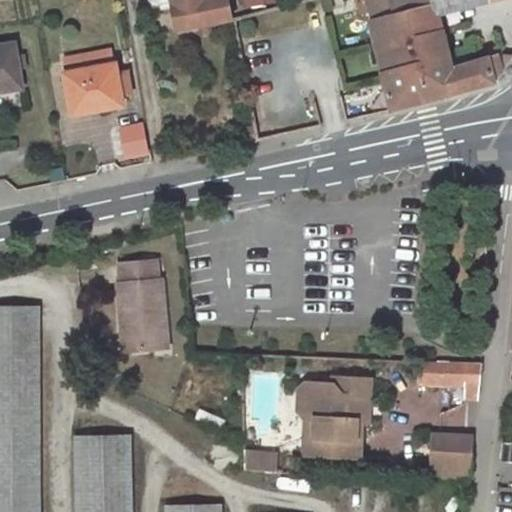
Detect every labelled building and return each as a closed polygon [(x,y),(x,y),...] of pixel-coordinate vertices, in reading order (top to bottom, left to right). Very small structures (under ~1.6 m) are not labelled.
[(227,0),(172,0),(178,31),(200,28),(201,35),(211,33),(210,26),(232,21),(227,0)] [(511,0),(363,0),(391,111),(494,85),(494,82),(501,73),(493,58),(452,73),(439,23),(461,17),(459,9),(494,0),(511,0)] [(0,89),(15,86),(6,43),(0,44),(0,89)] [(70,110),(116,100),(109,62),(62,72),(70,110)] [(124,160),(150,154),(142,121),(116,127),(124,160)] [(256,140),(253,126),(244,128),(246,142),(256,140)] [(157,260),(120,263),(121,283),(118,283),(121,320),(128,319),(130,350),(166,347),(162,280),(159,280),(157,260)] [(0,511),(28,511),(26,301),(0,301),(0,511)] [(128,319),(121,320),(123,350),(130,350),(128,319)] [(484,361),(425,361),(423,361),(410,362),(411,386),(480,387),(484,361)] [(297,386),(296,406),(303,413),(304,413),(309,413),(313,419),(312,435),(315,435),(314,452),(357,454),(358,435),(353,435),(354,421),(354,415),(355,392),(366,392),(367,374),(331,373),(331,380),(304,379),(297,386)] [(366,392),(355,392),(354,415),(365,415),(366,392)] [(309,413),(304,413),(303,452),(314,452),(315,435),(312,435),(313,419),(309,413)] [(127,511),(126,434),(73,436),(75,511),(127,511)] [(468,479),(474,439),(419,438),(417,479),(468,479)] [(511,446),(504,446),(500,466),(511,466),(511,446)] [(243,469),(277,469),(277,449),(244,450),(243,469)] [(159,511),(218,511),(218,500),(160,503),(159,511)]
